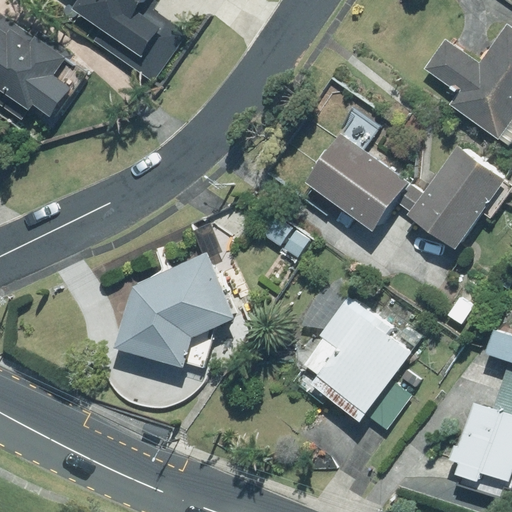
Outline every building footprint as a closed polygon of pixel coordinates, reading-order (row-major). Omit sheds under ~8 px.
[(97,40),(153,79),(186,31),(146,3),(148,0),(84,0),(80,7),(106,26),(97,40)] [(0,87),(3,90),(0,93),(0,100),(27,119),(40,101),(46,105),(65,77),(59,73),(71,56),(3,9),(0,13),(0,87)] [(455,103),(504,138),(511,126),(511,25),(511,24),(483,63),(450,40),(430,68),(463,92),(455,103)] [(382,126),(362,112),(313,181),(380,228),(414,181),(367,148),(382,126)] [(463,145),(414,214),(462,248),(511,179),(463,145)] [(281,216),(269,235),(304,256),(315,238),(281,216)] [(191,365),(199,336),(243,316),(213,251),(138,285),(121,346),(191,365)] [(370,418),(387,429),(413,393),(395,380),(415,352),(389,334),(394,327),(351,297),(323,336),(327,338),(301,374),(368,421),(370,418)] [(476,306),(462,297),(451,315),(465,324),(476,306)] [(511,332),(499,328),(491,352),(511,358),(511,361),(496,410),(478,404),(456,470),(483,479),(487,468),(511,476),(511,332)]
